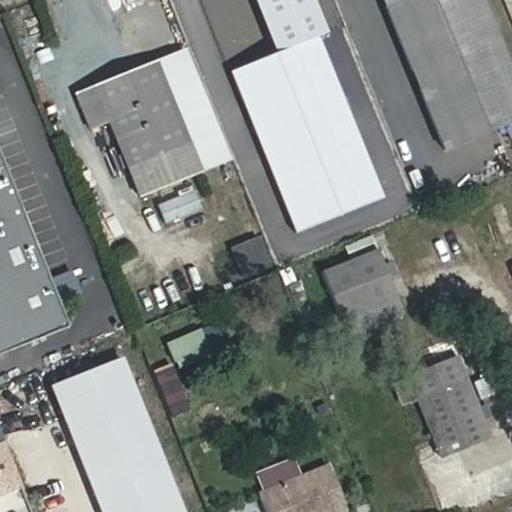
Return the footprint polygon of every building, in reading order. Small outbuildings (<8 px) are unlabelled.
[(327,33),(312,0),(254,0),(276,52),(230,71),(294,231),(381,196),(326,57),(331,55),(323,35),(327,33)] [(511,122),(511,72),(482,0),(383,0),(445,150),(511,122)] [(222,132),(188,47),(156,60),(191,145),(222,132)] [(191,145),(156,60),(75,93),(91,130),(110,123),(129,170),(191,145)] [(0,355),(66,329),(0,160),(0,355)] [(160,226),(198,211),(190,188),(152,203),(160,226)] [(227,247),(239,278),(268,268),(256,237),(227,247)] [(182,288),(227,271),(214,239),(169,256),(182,288)] [(403,315),(377,250),(321,273),(347,337),(403,315)] [(308,311),(299,283),(287,286),(296,315),(308,311)] [(206,349),(200,335),(170,348),(176,362),(206,349)] [(491,436),(460,356),(409,377),(441,457),(491,436)] [(181,511),(121,359),(51,387),(101,511),(181,511)] [(511,385),(511,380),(508,370),(476,383),(483,398),(511,385)] [(2,440),(0,440),(0,496),(18,490),(2,440)] [(196,447),(183,452),(194,478),(207,472),(196,447)] [(340,511),(347,509),(330,467),(302,478),(295,459),(256,474),(264,493),(259,495),(265,511),(340,511)]
